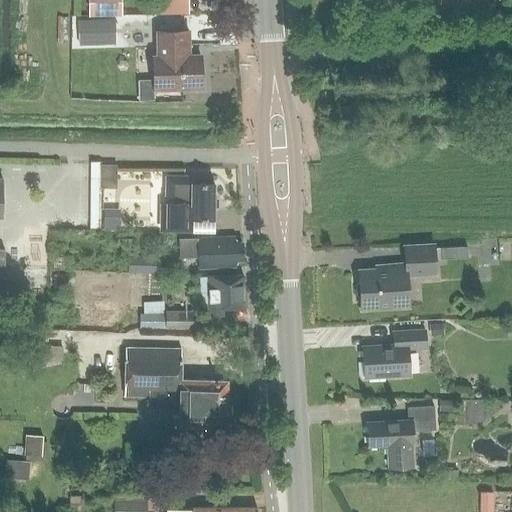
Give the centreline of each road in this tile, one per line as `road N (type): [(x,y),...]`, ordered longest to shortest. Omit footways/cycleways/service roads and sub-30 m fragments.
road 1 (primary): [(296,511),(276,155)]
road 2 (residential): [(276,155),(0,150)]
road 3 (unclassified): [(274,99),(511,91)]
road 4 (track): [(282,224),(511,229)]
